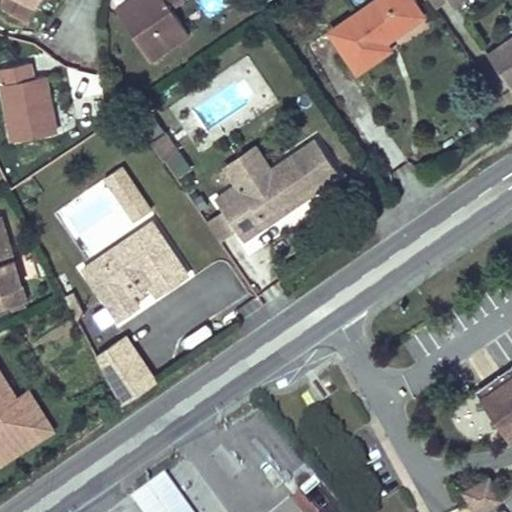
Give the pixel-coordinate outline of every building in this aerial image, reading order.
[(0,0),(0,5),(25,20),(36,0),(0,0)] [(189,32),(171,5),(178,0),(128,0),(116,8),(150,58),(189,32)] [(391,37),(424,14),(413,0),(374,0),(331,31),(358,70),(390,48),(385,40),(384,38),(389,34),(391,37)] [(476,0),(430,0),(436,7),(445,0),(455,0),(463,10),(476,0)] [(57,131),(46,75),(34,77),(30,61),(0,66),(0,72),(12,140),(57,131)] [(177,149),(166,133),(152,142),(164,158),(177,149)] [(243,240),(340,174),(315,138),(271,169),(242,189),(238,184),(216,199),(216,200),(243,240)] [(135,220),(154,207),(125,164),(105,177),(135,220)] [(242,189),(271,169),(267,164),(238,184),(242,189)] [(26,300),(1,214),(0,214),(0,307),(10,304),(22,301),(25,300),(26,300)] [(157,295),(188,274),(152,221),(131,236),(129,245),(106,261),(97,259),(84,267),(118,319),(139,304),(133,295),(137,292),(149,283),(157,295)] [(106,261),(129,245),(131,236),(97,259),(106,261)] [(141,298),(150,292),(146,287),(137,292),(141,298)] [(81,305),(74,292),(74,291),(66,295),(65,296),(72,309),(81,305)] [(11,309),(26,305),(25,300),(22,301),(10,304),(11,309)] [(85,313),(81,305),(72,309),(77,317),(85,313)] [(133,347),(125,335),(119,339),(127,352),(133,347)] [(156,381),(133,347),(127,352),(119,339),(97,354),(122,403),(156,381)] [(511,364),(475,390),(510,440),(511,438),(511,398),(502,384),(511,376),(511,364)] [(0,444),(34,424),(20,401),(4,411),(0,405),(0,383),(6,380),(0,369),(0,444)] [(511,376),(502,384),(511,398),(511,376)] [(16,396),(6,380),(0,383),(0,405),(4,411),(20,401),(16,396)] [(0,462),(52,429),(27,389),(16,396),(20,401),(34,424),(0,444),(0,462)] [(500,499),(488,479),(465,491),(476,511),(500,499)] [(188,511),(166,480),(132,504),(138,511),(188,511)] [(314,511),(300,495),(291,503),(298,511),(314,511)] [(298,511),(291,503),(280,511),(298,511)]
